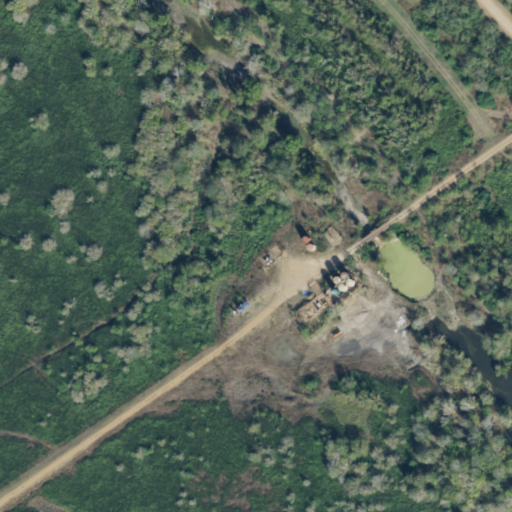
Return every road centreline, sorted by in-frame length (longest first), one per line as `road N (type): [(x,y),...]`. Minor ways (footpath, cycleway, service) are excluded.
road 1 (track): [(370,239),(0,500)]
road 2 (track): [(511,137),(387,227)]
